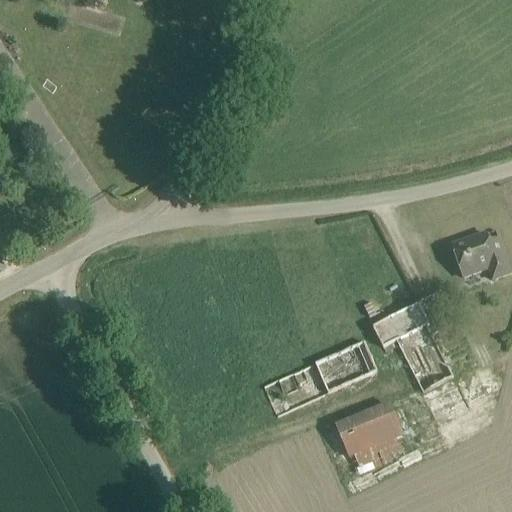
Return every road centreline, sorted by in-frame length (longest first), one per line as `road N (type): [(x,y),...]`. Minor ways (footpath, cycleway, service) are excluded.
road 1 (unclassified): [(175,206),(214,216),(331,207),(511,168)]
road 2 (unclassified): [(175,511),(41,272)]
road 3 (unclassified): [(175,206),(232,63),(227,0)]
road 4 (unclassified): [(41,272),(175,206)]
